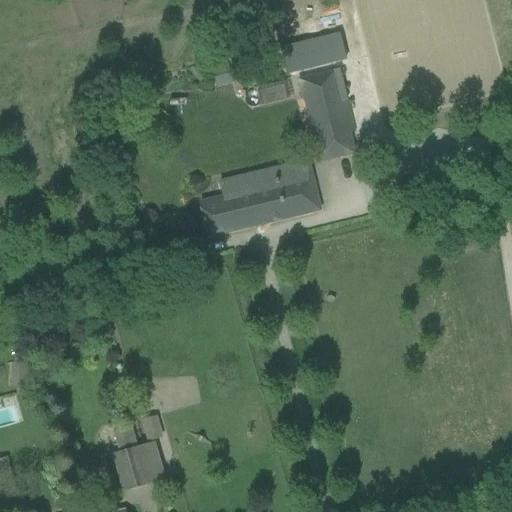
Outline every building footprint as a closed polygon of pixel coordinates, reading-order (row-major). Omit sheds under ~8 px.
[(213,72),(215,82),(230,78),(228,68),(213,72)] [(297,80),(318,164),(355,155),(334,71),(297,80)] [(200,202),(208,238),(320,211),(307,159),(218,180),(222,196),(200,202)] [(393,187),(397,202),(429,194),(426,179),(393,187)] [(12,363),(10,387),(26,388),(28,364),(12,363)] [(119,453),(112,455),(124,493),(130,491),(149,485),(138,447),(131,424),(112,430),(119,453)] [(0,505),(18,500),(6,460),(0,461),(0,505)]
